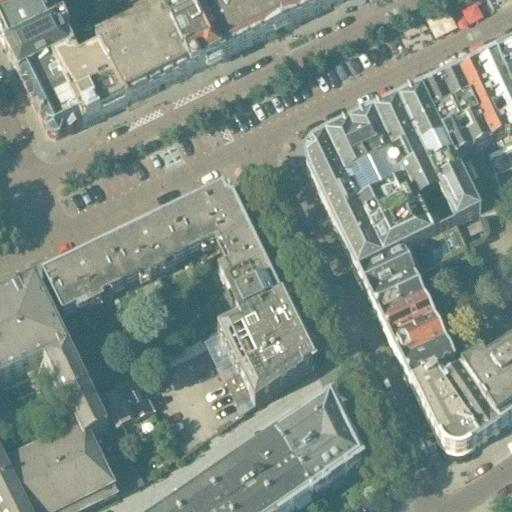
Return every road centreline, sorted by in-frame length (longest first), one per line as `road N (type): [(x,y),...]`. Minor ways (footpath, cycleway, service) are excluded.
road 1 (residential): [(419,0),(38,184)]
road 2 (residential): [(251,144),(511,17)]
road 3 (residential): [(138,511),(359,365)]
road 4 (residential): [(359,365),(251,144)]
road 5 (residential): [(66,234),(251,144)]
road 6 (residential): [(429,511),(359,365)]
